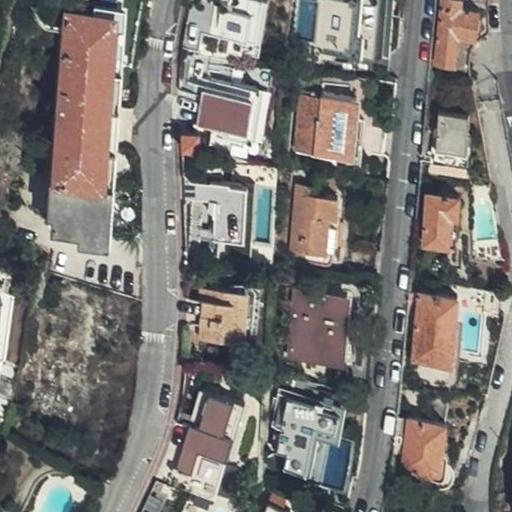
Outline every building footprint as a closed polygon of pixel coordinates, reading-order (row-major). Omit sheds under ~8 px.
[(103,0),(102,11),(118,12),(121,12),(121,0),(103,0)] [(211,37),(217,3),(201,0),(193,0),(185,47),(185,52),(196,54),(199,35),(211,37)] [(255,46),(261,4),(241,0),(217,0),(217,3),(211,37),(231,41),(227,66),(242,69),(243,59),(258,62),(261,47),(255,46)] [(323,0),(319,59),(361,62),(364,39),(356,38),(359,14),(360,0),(323,0)] [(457,36),(475,37),(478,12),(460,11),(461,2),(442,0),(436,66),(454,67),(457,36)] [(261,47),(267,5),(261,4),(255,46),(261,47)] [(118,12),(102,11),(70,9),(53,234),(101,236),(118,12)] [(121,12),(118,12),(101,236),(112,237),(130,12),(121,12)] [(364,39),(361,62),(368,63),(375,17),(359,14),(356,38),(364,39)] [(387,85),(388,64),(368,63),(361,62),(358,82),(387,85)] [(201,103),(183,99),(183,101),(184,121),(221,129),(221,140),(250,143),(256,89),(204,80),(201,103)] [(351,155),(380,158),(381,136),(382,134),(353,132),(356,101),(298,94),(295,121),(297,121),(293,155),(314,157),(315,154),(351,159),(351,155)] [(428,165),(465,168),(469,116),(437,113),(436,129),(431,130),(428,165)] [(185,151),(202,152),(203,135),(185,135),(185,151)] [(468,168),(465,168),(428,165),(427,177),(468,180),(468,168)] [(250,252),(250,185),(224,184),(224,253),(250,252)] [(304,255),(335,257),(340,199),(318,197),(318,187),(295,185),(290,253),(304,255)] [(454,249),(457,197),(429,196),(426,246),(454,249)] [(344,253),(341,277),(371,279),(372,255),(344,253)] [(332,264),(335,257),(304,255),(304,266),(327,268),(332,264)] [(0,359),(6,355),(18,292),(5,289),(6,281),(0,279),(0,359)] [(189,301),(190,326),(203,327),(202,343),(240,346),(244,296),(204,291),(203,303),(189,301)] [(347,298),(298,294),(293,358),(309,358),(309,364),(343,364),(347,298)] [(453,366),(460,298),(418,294),(412,362),(453,366)] [(507,314),(511,297),(480,295),(478,316),(495,318),(496,313),(507,314)] [(191,424),(178,420),(158,481),(220,498),(249,403),(202,390),(191,424)] [(310,464),(314,432),(337,435),(340,411),(276,400),(272,434),(276,434),(273,458),(310,464)] [(400,468),(440,473),(445,423),(406,419),(400,468)] [(321,481),(316,504),(346,511),(350,489),(321,481)] [(280,511),(284,502),(270,497),(264,511),(280,511)]
